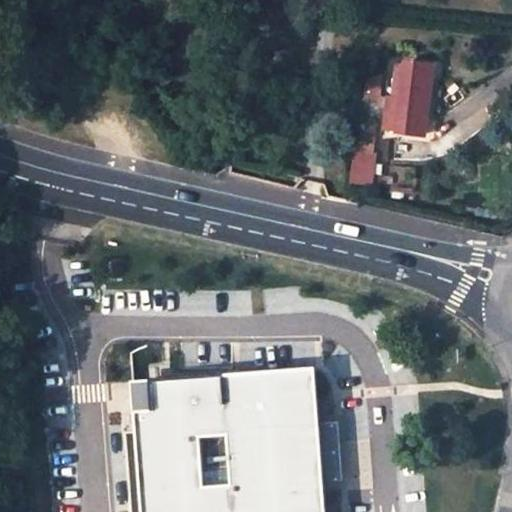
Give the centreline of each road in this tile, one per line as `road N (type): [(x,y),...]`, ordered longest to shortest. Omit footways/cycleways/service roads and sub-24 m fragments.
road 1 (secondary): [(501,286),(0,162)]
road 2 (unknown): [(323,205),(336,0)]
